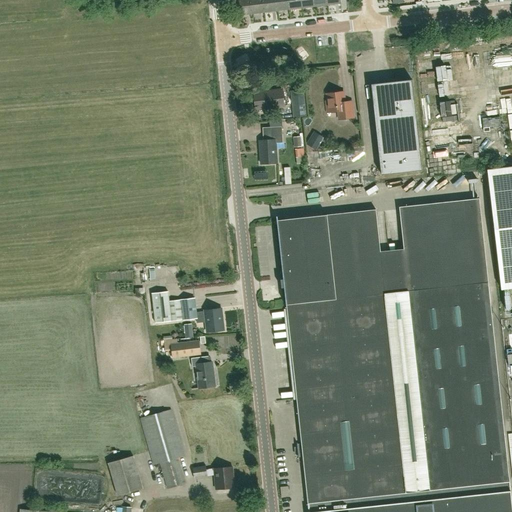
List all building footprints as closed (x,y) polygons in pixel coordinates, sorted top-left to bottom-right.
[(250,0),(237,0),(239,16),(252,14),(250,0)] [(265,13),(263,0),(250,0),(252,14),(265,13)] [(277,11),(275,0),(263,0),(265,13),(277,11)] [(288,0),(275,0),(277,11),(290,10),(288,0)] [(302,8),(301,0),(288,0),(290,10),(302,8)] [(315,7),(314,0),(301,0),(302,8),(315,7)] [(371,84),(381,175),(422,170),(412,80),(371,84)] [(293,118),(306,116),(303,89),(290,91),(293,118)] [(256,110),(284,107),(282,90),(254,93),(256,110)] [(328,101),(326,101),(328,112),(337,111),(338,119),(342,119),(353,118),(352,104),(351,100),(344,101),(343,92),(327,93),(328,101)] [(276,143),(282,142),(281,128),(264,129),(265,141),(259,141),(261,164),(277,163),(276,143)] [(301,146),(303,146),(302,137),(300,137),(293,137),(294,147),(301,147),(301,146)] [(310,138),(306,144),(316,150),(320,144),(310,138)] [(511,167),(487,171),(502,290),(511,288),(511,167)] [(308,511),(511,511),(511,505),(479,199),(399,207),(404,252),(381,255),(376,210),(277,220),(282,265),(291,353),(292,353),(302,444),(297,444),(298,457),(303,457),(308,511)] [(204,311),(196,312),(195,298),(181,300),(168,301),(167,292),(151,294),(155,324),(183,320),(183,319),(196,317),(197,323),(205,322),(207,332),(224,330),(221,309),(204,310),(204,311)] [(165,351),(171,351),(172,358),(200,354),(198,340),(178,343),(177,339),(163,340),(165,351)] [(294,395),(288,339),(276,341),(277,349),(280,379),(282,396),(294,395)] [(212,369),(213,369),(212,362),(195,364),(198,388),(214,386),(212,369)] [(167,489),(185,484),(177,458),(184,456),(171,410),(140,418),(153,465),(160,463),(167,489)] [(117,496),(143,489),(133,456),(108,463),(117,496)] [(213,469),(213,468),(206,469),(206,466),(192,468),(194,479),(207,476),(207,472),(214,471),(216,490),(234,488),(232,467),(213,469)]
